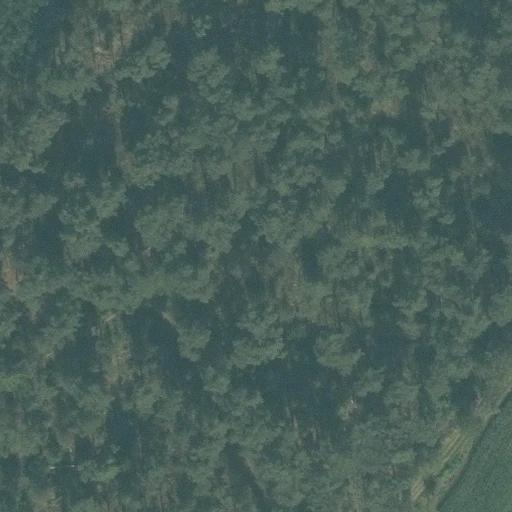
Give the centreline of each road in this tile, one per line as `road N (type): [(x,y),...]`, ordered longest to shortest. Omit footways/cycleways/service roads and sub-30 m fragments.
road 1 (track): [(122,321),(201,375),(288,511)]
road 2 (track): [(382,511),(511,367)]
road 3 (track): [(0,392),(122,321)]
road 4 (track): [(511,70),(396,0)]
